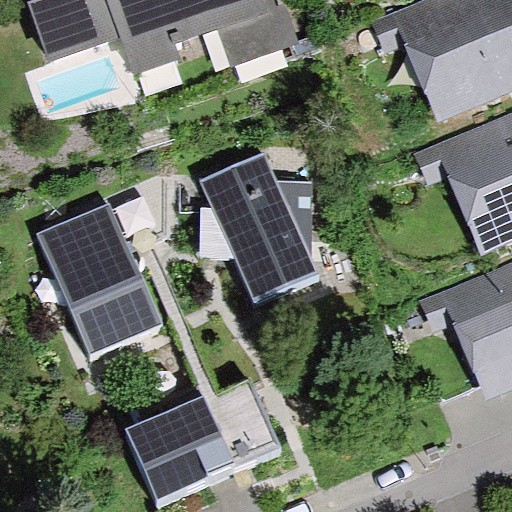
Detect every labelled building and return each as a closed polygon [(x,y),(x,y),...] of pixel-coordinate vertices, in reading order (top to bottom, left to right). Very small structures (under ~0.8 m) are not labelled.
[(261,0),(62,0),(36,10),(55,64),(127,38),(142,80),(184,65),(178,50),(268,17),(261,0)] [(511,0),(441,0),(368,30),(381,62),(411,50),(445,132),(511,105),(511,0)] [(511,237),(511,127),(442,157),(482,250),(511,237)] [(265,162),(205,190),(261,314),(324,286),(322,191),(278,191),(265,162)] [(168,336),(115,210),(45,240),(98,365),(168,336)] [(511,381),(511,277),(448,305),(486,393),(511,381)] [(170,511),(286,460),(254,390),(136,443),(167,511),(170,511)]
